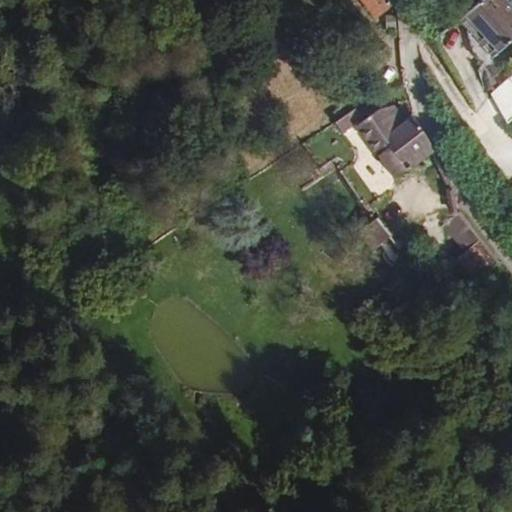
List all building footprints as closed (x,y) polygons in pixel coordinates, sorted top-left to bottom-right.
[(362,0),(376,16),(395,0),(362,0)] [(479,0),(463,14),(497,52),(511,38),(511,9),(504,1),(503,0),(479,0)] [(465,27),(492,57),(497,52),(463,14),(458,19),(465,27)] [(492,57),(465,27),(473,57),(481,66),(492,57)] [(511,72),(511,68),(497,52),(492,57),(481,66),(489,93),(511,72)] [(412,116),(405,122),(393,105),(379,109),(357,126),(394,179),(433,150),(412,116)] [(363,115),(356,108),(335,122),(342,133),(352,126),(363,115)] [(390,237),(376,219),(365,227),(379,245),(390,237)] [(478,239),(463,255),(482,279),(498,263),(478,239)]
